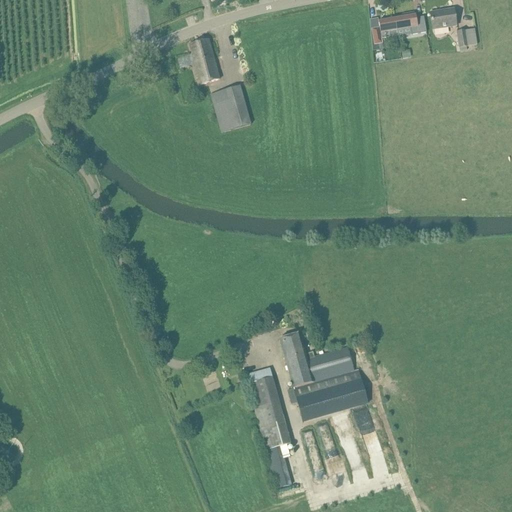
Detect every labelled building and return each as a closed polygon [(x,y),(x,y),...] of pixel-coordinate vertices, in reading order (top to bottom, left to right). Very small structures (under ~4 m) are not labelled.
[(456,27),(455,20),(454,10),(430,13),(432,31),(456,27)] [(415,16),(395,19),(398,36),(397,31),(410,29),(412,36),(426,33),(424,17),(416,19),(415,16)] [(398,36),(395,19),(378,22),(379,28),(371,30),(374,45),(383,44),(382,39),(398,36)] [(474,30),(465,31),(468,48),(477,46),(474,30)] [(465,31),(456,33),(459,49),(460,52),(467,51),(466,48),(468,48),(465,31)] [(203,87),(187,91),(191,105),(214,98),(210,83),(219,80),(211,50),(208,40),(190,45),(194,63),(193,63),(196,78),(199,86),(202,85),(203,87)] [(409,50),(401,52),(402,59),(411,58),(409,50)] [(240,86),(221,92),(229,123),(249,118),(240,86)] [(368,405),(358,370),(355,371),(348,347),(314,357),(313,352),(305,355),(299,334),(279,340),(297,405),(302,424),(368,405)] [(290,445),(272,379),(270,369),(246,376),(246,379),(248,385),(254,408),(254,409),(276,490),(292,486),(281,447),(290,445)] [(317,427),(326,455),(336,452),(328,424),(317,427)] [(300,435),(310,475),(321,472),(312,433),(300,435)] [(343,444),(344,454),(353,453),(353,440),(348,440),(348,444),(343,444)] [(329,473),(332,486),(346,483),(344,470),(329,473)]
